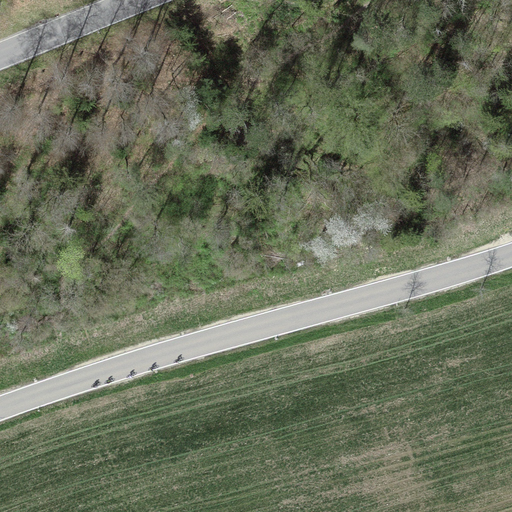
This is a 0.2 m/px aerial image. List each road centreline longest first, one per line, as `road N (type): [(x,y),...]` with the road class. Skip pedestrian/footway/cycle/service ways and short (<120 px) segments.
road 1 (tertiary): [(511,250),(94,373),(0,409)]
road 2 (tertiary): [(135,0),(0,55)]
